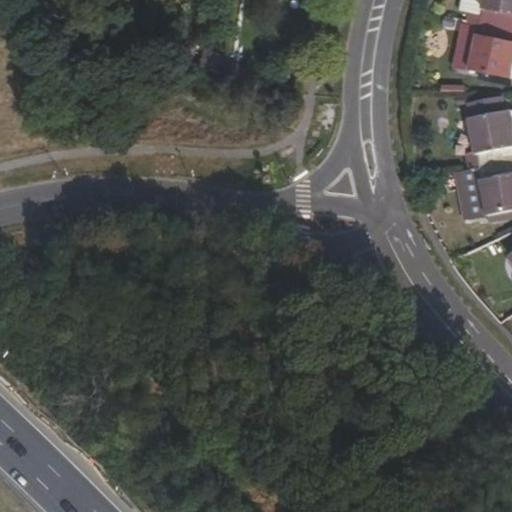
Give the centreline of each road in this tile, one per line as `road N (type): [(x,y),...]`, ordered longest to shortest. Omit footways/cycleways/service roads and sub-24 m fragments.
road 1 (tertiary): [(227,206),(80,195),(0,212)]
road 2 (tertiary): [(395,211),(381,128),(397,0)]
road 3 (tertiary): [(511,367),(420,267),(395,211)]
road 4 (tertiary): [(408,294),(511,409)]
road 5 (tertiary): [(227,206),(345,255)]
road 6 (tertiary): [(370,0),(359,31),(354,125)]
